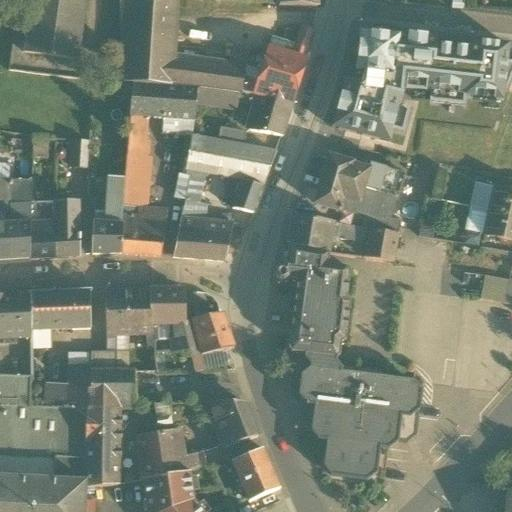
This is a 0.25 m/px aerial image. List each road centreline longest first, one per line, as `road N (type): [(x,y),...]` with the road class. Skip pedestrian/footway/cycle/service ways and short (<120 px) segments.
road 1 (residential): [(338,7),(246,280)]
road 2 (residential): [(246,280),(119,273),(0,281)]
road 3 (residential): [(511,26),(338,7)]
road 4 (tertiary): [(408,511),(511,398)]
road 5 (residential): [(310,511),(258,374)]
